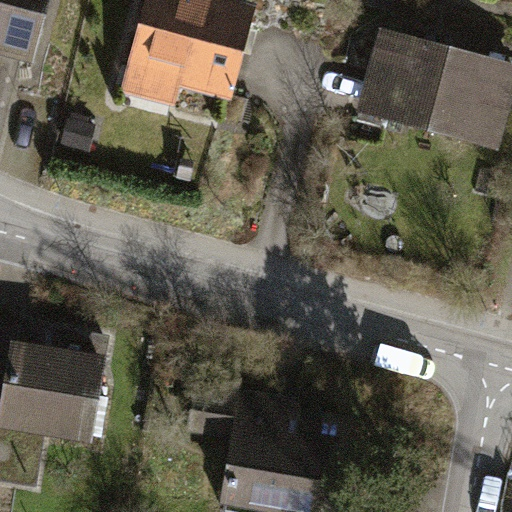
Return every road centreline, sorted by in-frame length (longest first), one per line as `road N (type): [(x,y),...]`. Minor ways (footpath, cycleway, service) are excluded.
road 1 (residential): [(498,375),(0,238)]
road 2 (residential): [(476,511),(498,375)]
